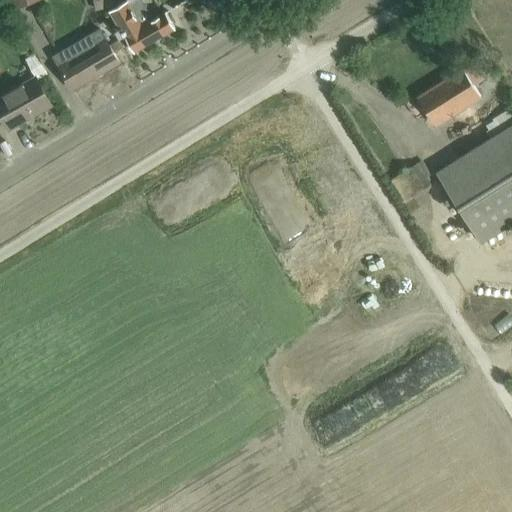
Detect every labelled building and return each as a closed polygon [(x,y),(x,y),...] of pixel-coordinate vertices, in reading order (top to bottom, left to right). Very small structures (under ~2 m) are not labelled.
[(11,0),(16,10),(40,0),(11,0)] [(92,0),(94,11),(114,8),(112,0),(92,0)] [(127,4),(112,12),(134,51),(181,23),(172,9),(153,20),(141,0),(128,0),(125,1),(127,4)] [(121,40),(108,47),(98,30),(53,56),(72,89),(117,62),(112,53),(124,46),(121,40)] [(473,64),(418,98),(436,126),(481,98),(474,85),(483,80),(473,64)] [(0,98),(0,117),(7,130),(50,105),(34,78),(21,85),(20,84),(2,95),(3,96),(0,98)] [(511,106),(488,119),(494,131),(511,121),(511,106)] [(511,124),(435,173),(449,195),(459,210),(481,244),(511,224),(511,124)] [(417,164),(425,177),(430,174),(422,161),(417,164)] [(425,177),(417,164),(392,180),(405,202),(431,186),(425,177)] [(293,258),(292,237),(279,237),(279,248),(285,248),(286,258),(293,258)] [(407,274),(397,258),(387,264),(377,247),(354,261),(374,293),(407,274)]
